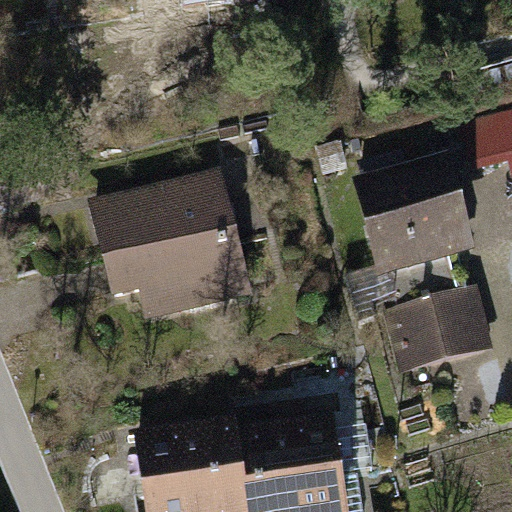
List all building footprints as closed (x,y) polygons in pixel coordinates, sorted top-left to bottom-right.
[(511,109),(500,113),(510,157),(511,156),(511,109)] [(221,149),(93,182),(122,294),(250,260),(221,149)] [(480,262),(455,163),(360,187),(386,287),(480,262)] [(499,355),(482,290),(386,314),(403,379),(499,355)] [(228,402),(127,419),(142,511),(236,511),(247,510),(232,421),(228,402)] [(333,403),(232,421),(247,510),(247,511),(351,511),(352,511),(333,403)]
